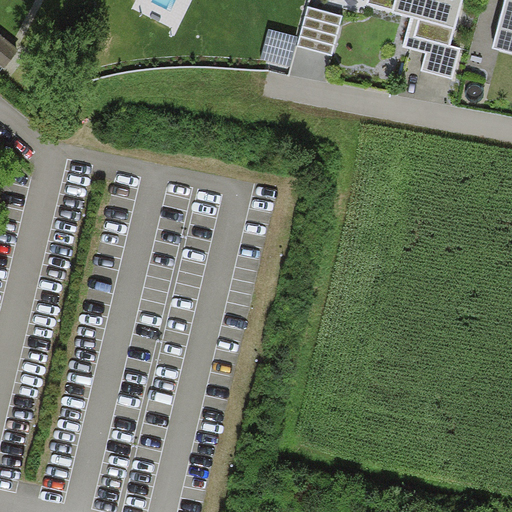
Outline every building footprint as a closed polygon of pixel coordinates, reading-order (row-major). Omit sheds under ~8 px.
[(367,0),(367,3),(393,10),(392,12),(411,17),(403,47),(426,53),(421,71),(452,79),(461,48),(451,45),(463,0),(367,0)] [(511,0),(505,0),(492,48),(511,53),(511,0)] [(343,16),(308,6),(297,46),(332,55),(343,16)] [(298,36),(269,29),(261,59),(290,66),(298,36)] [(0,33),(0,64),(3,67),(18,48),(0,33)]
